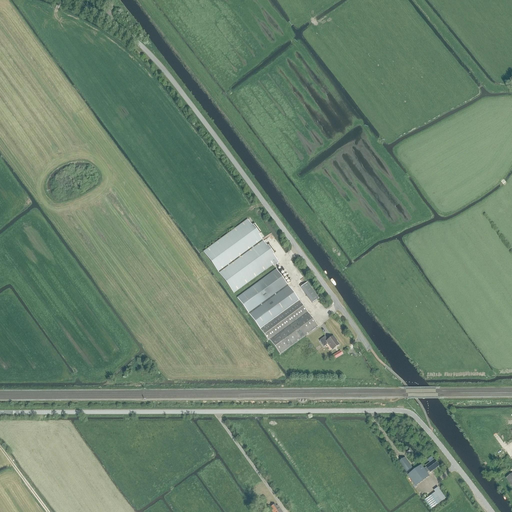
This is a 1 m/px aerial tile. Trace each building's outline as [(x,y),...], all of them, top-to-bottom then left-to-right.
[(233,293),(272,265),(273,266),(278,262),(272,254),(275,252),(270,244),(267,246),(258,235),(261,233),(254,224),(252,226),(247,220),(203,252),(233,293)] [(237,298),(268,340),(269,340),(279,354),(318,326),(276,269),(237,298)] [(312,303),(318,298),(307,282),(300,287),(312,303)] [(339,345),(335,340),(335,339),(333,336),(327,340),(325,337),(319,341),(324,347),(328,344),(332,350),(339,345)] [(413,468),(405,457),(398,462),(406,473),(413,468)] [(421,465),(408,476),(416,486),(429,476),(427,473),(429,471),(430,472),(439,466),(434,460),(426,466),(426,467),(424,469),(421,465)] [(438,489),(434,492),(435,494),(442,503),(446,500),(438,489)] [(442,503),(435,494),(425,501),(431,510),(442,503)]
